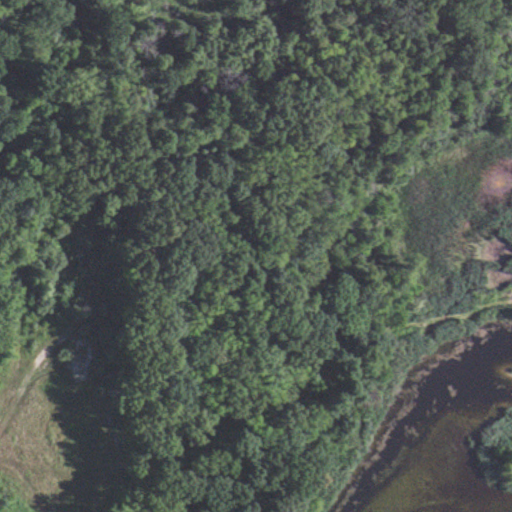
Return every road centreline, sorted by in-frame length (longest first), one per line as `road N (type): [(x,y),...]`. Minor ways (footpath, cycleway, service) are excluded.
road 1 (track): [(0,420),(9,408),(25,234),(65,210),(177,192),(241,136),(286,134),(317,143),(374,218),(397,296),(371,386),(343,446),(292,511),(33,510),(0,470)]
road 2 (track): [(9,408),(40,353),(73,324),(98,318),(350,315),(389,333),(511,300)]
